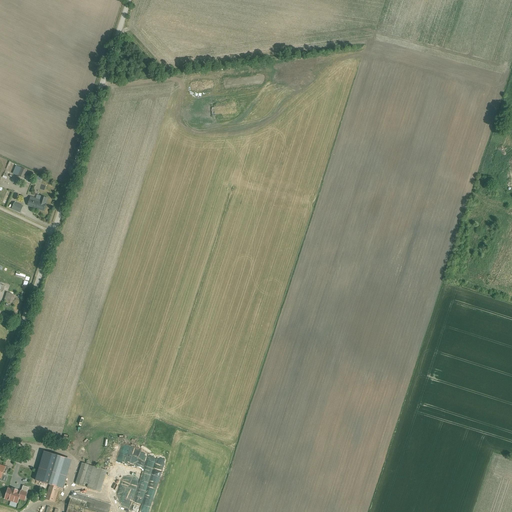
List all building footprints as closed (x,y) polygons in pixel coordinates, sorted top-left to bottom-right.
[(43,210),(47,198),(38,195),(36,199),(31,197),(28,205),(43,210)] [(7,292),(4,300),(10,302),(13,295),(7,292)] [(81,464),(75,486),(100,493),(106,471),(81,464)] [(22,486),(20,493),(8,489),(4,499),(17,504),(19,499),(25,501),(29,488),(22,486)] [(49,486),(45,500),(55,504),(60,489),(49,486)] [(71,493),(65,511),(109,511),(111,506),(71,493)]
